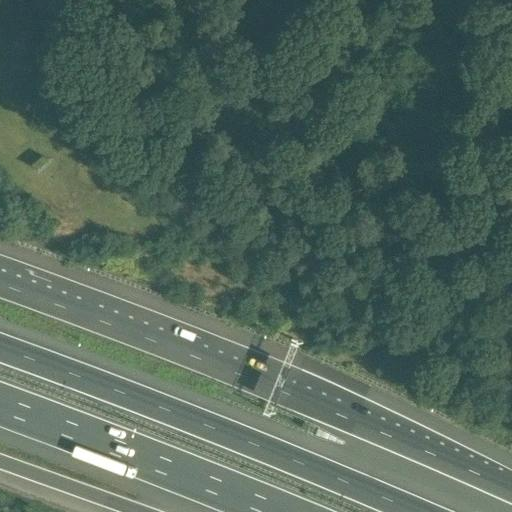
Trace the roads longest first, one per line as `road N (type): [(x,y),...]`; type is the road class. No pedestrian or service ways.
road 1 (motorway): [(511,492),(335,414),(0,286)]
road 2 (motorway): [(416,511),(0,343)]
road 3 (motorway): [(0,405),(274,511)]
road 4 (motorway): [(0,468),(126,511)]
